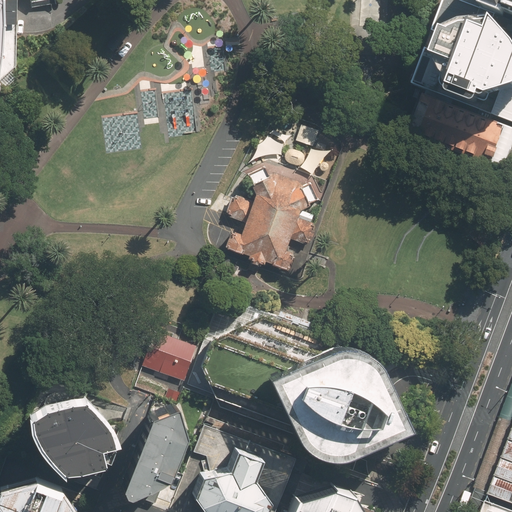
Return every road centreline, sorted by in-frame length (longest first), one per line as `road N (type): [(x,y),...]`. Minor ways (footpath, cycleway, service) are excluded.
road 1 (secondary): [(413,511),(511,251)]
road 2 (secondary): [(511,338),(443,511)]
